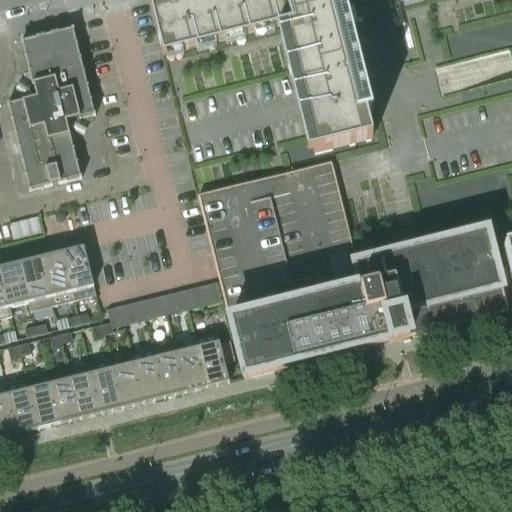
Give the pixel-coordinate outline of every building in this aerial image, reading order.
[(359,92),(341,21),(335,0),(166,0),(149,4),(162,57),(165,56),(164,52),(180,48),(181,52),(196,48),(195,44),(213,40),(214,44),(225,41),(224,37),(243,32),(244,36),(253,34),(254,34),(253,30),(272,25),(273,29),(281,27),(301,107),(314,157),(372,142),(359,92)] [(511,0),(387,0),(410,91),(424,152),(433,189),(484,176),(504,252),(511,285),(511,0)] [(95,117),(73,29),(20,42),(31,87),(25,88),(21,95),(23,101),(6,105),(28,193),(81,180),(70,135),(76,134),(80,127),(78,121),(95,117)] [(356,264),(345,217),(331,163),(197,197),(225,307),(358,274),(356,264)] [(42,233),(39,221),(38,218),(9,226),(12,241),(42,233)] [(508,314),(487,231),(356,264),(358,274),(225,307),(243,380),(508,314)] [(92,289),(82,248),(60,254),(70,294),(92,289)] [(70,294),(60,254),(39,259),(49,299),(70,294)] [(49,299),(39,259),(19,264),(29,304),(49,299)] [(29,304),(19,264),(0,268),(0,279),(8,310),(29,304)] [(181,293),(184,305),(191,303),(188,291),(181,293)] [(174,294),(177,307),(184,305),(181,293),(174,294)] [(139,303),(142,315),(149,313),(146,301),(139,303)] [(132,305),(135,317),(142,315),(139,303),(132,305)] [(87,315),(76,318),(78,326),(89,324),(87,315)] [(76,318),(66,321),(68,329),(78,326),(76,318)] [(113,333),(111,324),(101,327),(103,335),(113,333)] [(47,334),(45,326),(34,328),(37,337),(47,334)] [(101,327),(90,329),(92,338),(103,335),(101,327)] [(34,328),(24,331),(26,339),(37,337),(34,328)] [(69,334),(59,337),(61,346),(71,343),(69,334)] [(59,337),(48,340),(50,348),(61,346),(59,337)] [(235,365),(229,342),(218,345),(217,344),(195,349),(205,390),(227,384),(223,368),(235,365)] [(29,353),(27,345),(17,347),(19,356),(29,353)] [(17,347),(6,350),(9,359),(19,356),(17,347)] [(205,390),(195,349),(174,354),(184,395),(205,390)] [(184,395),(174,354),(153,360),(163,400),(184,395)] [(163,400),(153,360),(132,365),(142,405),(163,400)] [(142,405),(132,365),(111,370),(121,410),(142,405)] [(0,393),(90,374),(88,366),(0,385),(0,393)] [(121,410),(111,370),(90,375),(101,416),(121,410)] [(101,416),(90,375),(70,380),(80,421),(101,416)] [(80,421),(70,380),(49,386),(59,426),(80,421)] [(59,426),(49,386),(28,391),(38,431),(59,426)] [(38,431),(28,391),(7,396),(17,436),(38,431)] [(0,440),(17,436),(7,396),(0,397),(0,440)]
